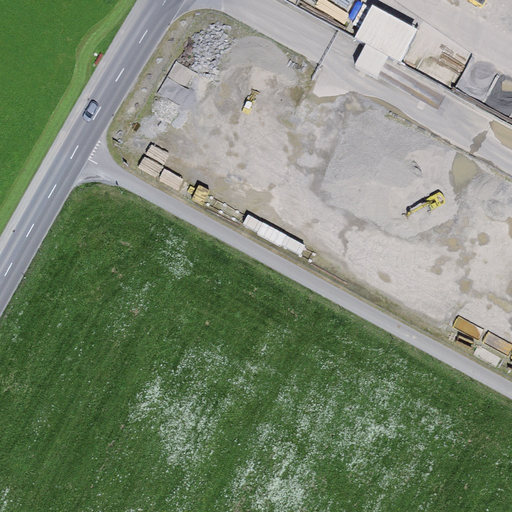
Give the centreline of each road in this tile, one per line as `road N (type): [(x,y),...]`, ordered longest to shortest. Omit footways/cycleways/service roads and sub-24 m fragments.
road 1 (track): [(74,152),(511,391)]
road 2 (secondary): [(165,0),(0,288)]
